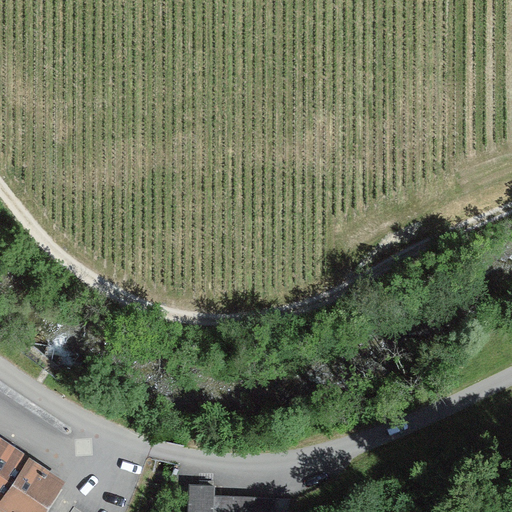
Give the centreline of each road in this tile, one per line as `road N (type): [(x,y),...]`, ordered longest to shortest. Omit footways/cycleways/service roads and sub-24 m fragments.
road 1 (track): [(0,185),(119,292),(177,314),(235,320),(295,310),(511,237)]
road 2 (unclassified): [(511,376),(375,439),(277,463),(152,447),(42,396),(0,366)]
